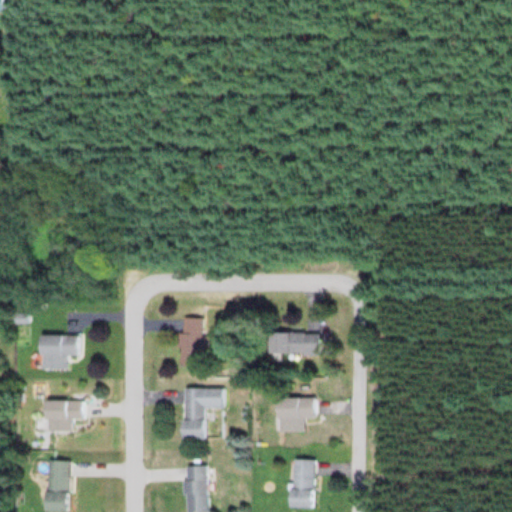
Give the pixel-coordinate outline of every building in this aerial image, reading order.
[(202,366),(202,318),(179,318),(179,366),(202,366)] [(269,354),(319,354),(319,333),(269,333),(269,354)] [(40,335),(40,369),(66,369),(66,355),(77,355),(77,335),(40,335)] [(206,407),(223,407),(223,388),(183,388),(183,439),(206,439),(206,407)] [(278,432),(305,432),(305,418),(316,418),(316,398),(278,398),(278,432)] [(72,431),(72,418),(82,418),(82,400),(45,400),(45,431),(72,431)] [(292,508),(314,509),(316,460),(294,459),(292,508)] [(68,460),(46,460),(46,511),(68,511),(68,460)] [(208,511),(206,465),(184,466),(186,511),(208,511)]
